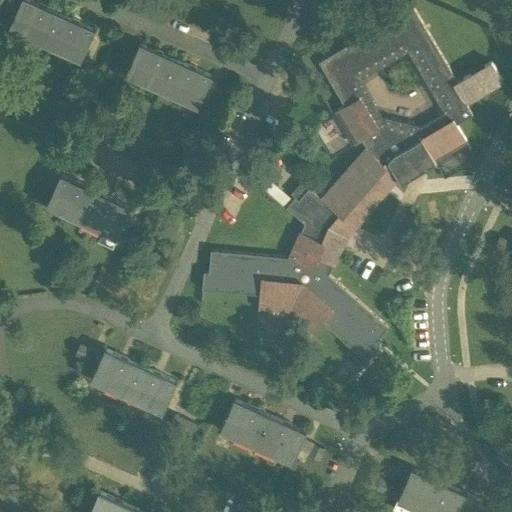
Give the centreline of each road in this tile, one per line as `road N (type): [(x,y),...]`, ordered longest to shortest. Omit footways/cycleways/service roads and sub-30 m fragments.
road 1 (residential): [(152,337),(268,80)]
road 2 (residential): [(511,121),(438,283),(445,384)]
road 3 (residential): [(152,337),(360,429)]
road 4 (residential): [(268,80),(83,0)]
road 5 (residential): [(8,450),(89,463),(198,511)]
road 6 (residential): [(0,314),(87,306),(152,337)]
road 7 (residential): [(445,384),(461,433),(511,496)]
